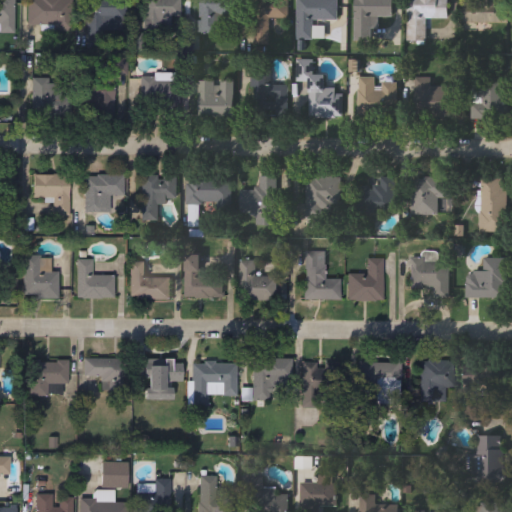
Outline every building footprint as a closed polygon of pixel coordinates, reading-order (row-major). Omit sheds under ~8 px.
[(0,0),(14,0),(14,33),(0,33),(0,0)] [(71,0),(71,29),(27,27),(28,0),(71,0)] [(85,0),(126,0),(126,37),(85,36),(85,0)] [(144,0),(179,0),(179,18),(170,18),(170,33),(143,32),(144,0)] [(200,34),(202,0),(228,0),(226,36),(200,34)] [(292,0),(292,30),(279,30),(279,23),(267,23),(267,38),(258,38),(258,0),(292,0)] [(324,39),(312,39),(312,49),(301,49),(299,0),(337,0),(338,23),(323,23),(324,39)] [(394,0),(394,19),(378,19),(378,43),(354,43),(354,0),(394,0)] [(449,0),(449,20),(427,19),(427,43),(407,43),(407,0),(449,0)] [(508,24),(463,24),(463,4),(480,4),(480,0),(497,0),(497,6),(508,6),(508,24)] [(309,81),(297,81),(297,63),(310,63),(310,75),(326,76),(326,92),(342,92),(342,115),(309,115),(309,81)] [(266,86),(288,86),(288,114),(252,114),(252,72),(266,72),(266,86)] [(32,118),(32,78),(63,78),(63,118),(32,118)] [(140,80),(169,78),(172,116),(143,118),(140,80)] [(397,119),(359,119),(359,78),(377,78),(377,83),(397,83),(397,119)] [(431,78),(431,88),(452,88),(452,119),(416,119),(416,78),(431,78)] [(85,80),(114,80),(114,116),(85,116),(85,80)] [(233,119),(198,119),(198,82),(233,82),(233,119)] [(475,120),(474,83),(506,82),(507,119),(475,120)] [(68,176),(68,215),(52,215),(52,198),(33,198),(33,176),(68,176)] [(123,176),(123,213),(84,213),(84,176),(123,176)] [(158,222),(141,222),(141,176),(177,176),(177,203),(159,203),(158,222)] [(241,214),(241,190),(259,190),(259,177),(277,177),(277,226),(256,226),(256,214),(241,214)] [(340,177),(340,218),(305,218),(305,177),(340,177)] [(231,178),(231,206),(187,205),(187,178),(231,178)] [(395,214),(356,214),(356,188),(379,188),(379,178),(395,178),(395,214)] [(412,178),(444,178),(444,215),(412,215),(412,178)] [(481,233),(481,178),(503,178),(503,189),(507,189),(507,233),(481,233)] [(305,252),(334,253),(334,300),(305,300),(305,252)] [(186,256),(202,256),(202,277),(223,277),(223,299),(186,299),(186,256)] [(57,299),(23,299),(23,257),(50,257),(50,273),(57,273),(57,299)] [(506,259),(505,300),(466,299),(466,283),(476,283),(477,272),(483,273),(483,259),(506,259)] [(76,299),(76,260),(92,260),(92,276),(114,276),(114,299),(76,299)] [(383,260),(383,301),(348,301),(348,276),(366,276),(366,260),(383,260)] [(433,298),(433,290),(410,290),(411,260),(449,260),(449,299),(433,298)] [(240,261),(255,261),(255,278),(274,278),(274,301),(240,301),(240,261)] [(170,300),(129,300),(129,263),(145,263),(145,278),(170,278),(170,300)] [(118,378),(83,378),(83,360),(118,360),(118,378)] [(252,402),(252,360),(292,360),(292,390),(271,390),(271,402),(252,402)] [(358,360),(400,360),(400,396),(358,396),(358,360)] [(68,362),(68,385),(48,385),(48,396),(28,396),(28,362),(68,362)] [(419,362),(455,362),(455,390),(445,390),(445,403),(419,403),(419,362)] [(503,363),(503,398),(465,398),(465,363),(503,363)] [(237,364),(237,397),(207,397),(207,411),(192,411),(192,364),(237,364)] [(301,364),(337,364),(337,396),(329,396),(329,407),(301,407),(301,364)] [(477,458),(477,437),(504,437),(504,484),(469,484),(469,458),(477,458)] [(0,475),(0,458),(8,458),(8,475),(0,475)] [(103,487),(103,466),(126,466),(126,487),(103,487)] [(337,476),(337,507),(321,507),(321,511),(301,511),(301,484),(318,484),(318,477),(337,476)] [(233,511),(199,511),(199,478),(216,478),(216,497),(233,497),(233,511)] [(170,482),(170,511),(136,511),(136,482),(170,482)] [(248,511),(249,489),(288,491),(287,511),(248,511)] [(35,511),(35,495),(73,495),(73,511),(35,511)] [(126,511),(80,511),(80,501),(126,502),(126,511)] [(362,511),(362,503),(400,503),(400,511),(362,511)]
